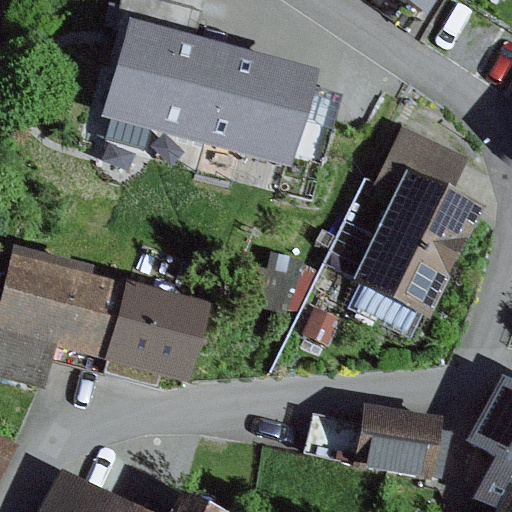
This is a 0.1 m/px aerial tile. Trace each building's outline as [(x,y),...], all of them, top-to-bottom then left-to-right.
[(124,28),(191,45),(202,0),(120,0),(112,30),(123,33),(124,28)] [(393,0),(425,20),(437,0),(393,0)] [(191,45),(124,28),(123,33),(100,120),(108,123),(149,133),(289,170),(293,159),(310,91),(313,77),(191,45)] [(340,99),(310,91),(293,159),(322,166),(340,99)] [(149,133),(108,123),(103,142),(144,152),(149,133)] [(468,160),(401,128),(371,189),(393,199),(350,285),(428,323),(483,211),(451,196),(468,160)] [(91,270),(10,250),(0,290),(0,382),(43,393),(50,364),(54,351),(104,363),(100,377),(100,379),(154,392),(158,378),(185,384),(205,309),(89,279),(91,270)] [(242,309),(282,316),(285,312),(296,313),(314,274),(270,254),(267,272),(251,269),(242,309)] [(339,321),(313,310),(300,337),(326,349),(339,321)] [(104,363),(54,351),(50,364),(100,377),(104,363)] [(511,386),(500,381),(464,445),(494,460),(469,506),(480,511),(511,511),(511,386)] [(443,420),(360,406),(357,423),(310,415),(303,457),(353,466),(353,469),(443,485),(452,435),(441,433),(443,420)] [(0,482),(17,449),(0,440),(0,482)] [(131,511),(59,472),(39,511),(131,511)] [(203,511),(179,500),(171,511),(203,511)]
